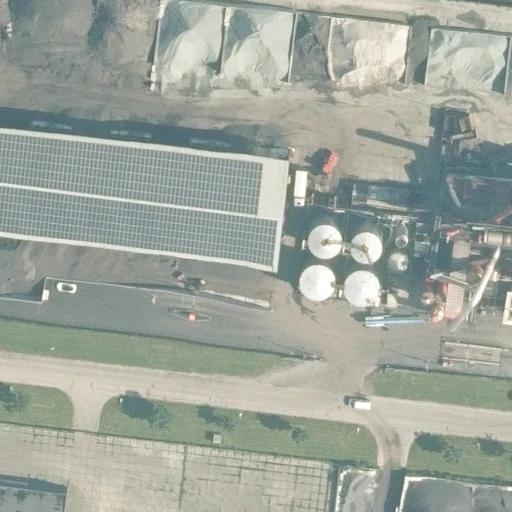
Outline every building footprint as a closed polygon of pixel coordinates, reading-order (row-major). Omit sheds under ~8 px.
[(0,238),(277,269),(280,245),(285,245),(286,239),(281,239),(283,217),(288,217),(289,211),(284,211),(286,189),(292,189),(292,184),(287,183),(290,158),(0,125),(0,238)] [(310,230),(309,231),(309,233),(308,235),(308,237),(308,239),(308,241),(309,243),(309,244),(310,246),(311,247),(312,249),(313,250),(315,251),(316,252),(318,253),(319,254),(321,254),(324,254),(326,254),(328,254),(330,254),(332,253),(335,251),(336,250),(337,249),(338,248),(339,246),(340,245),(341,243),(341,241),(342,239),(342,238),(342,237),(342,235),(341,234),(341,233),(340,231),(339,229),(339,228),(337,226),(335,224),(333,223),(332,222),(329,221),(326,221),(322,221),(320,222),(317,223),(315,224),(313,226),(312,227),(311,229),(310,230)] [(355,253),(356,254),(358,256),(360,257),(363,258),(365,258),(368,258),(370,258),(372,257),(375,256),(376,255),(378,253),(380,251),(381,249),(382,247),(382,244),(382,242),(382,239),(382,238),(381,236),(380,235),(379,233),(378,231),(376,230),(375,229),(373,228),(371,227),(369,227),(368,227),(366,227),(364,227),(362,227),(361,228),(359,229),(357,230),(356,231),(355,232),(354,233),(353,235),(352,237),(351,239),(351,240),(351,242),(351,244),(351,246),(352,248),(353,250),(353,251),(355,253)] [(396,240),(396,241),(397,242),(398,243),(400,243),(401,243),(402,243),(403,243),(405,242),(405,241),(406,241),(406,240),(407,239),(407,238),(407,237),(406,236),(406,234),(404,233),(403,232),(402,232),(400,232),(399,232),(398,233),(397,234),(396,235),(396,237),(395,237),(395,238),(396,239),(396,240)] [(389,270),(390,271),(391,272),(391,273),(393,274),(395,275),(397,275),(399,275),(400,275),(402,275),(403,274),(405,273),(406,271),(407,270),(408,269),(408,267),(408,266),(408,264),(408,263),(408,262),(407,261),(406,259),(405,258),(403,256),(401,255),(399,255),(396,255),(395,256),(393,256),(391,258),(390,260),(389,261),(388,262),(388,264),(388,265),(388,266),(388,267),(389,269),(389,270)] [(312,265),(310,266),(308,266),(306,268),(304,269),(303,271),(302,273),(301,275),(300,277),(300,280),(299,281),(300,284),(300,286),(301,288),(301,289),(302,291),(304,294),(306,295),(307,296),(309,298),(312,299),(314,299),(316,299),(317,299),(320,299),(322,299),(325,298),(326,297),(328,296),(330,294),(331,293),(332,291),(333,289),(334,287),(335,285),(335,284),(335,282),(335,279),(334,277),(334,276),(333,274),(332,272),(330,270),(329,268),(327,267),(325,266),(322,265),(320,264),(318,264),(316,264),(314,264),(312,265)] [(344,282),(344,284),(344,285),(344,287),(344,289),(344,291),(345,292),(345,294),(347,296),(347,297),(349,299),(350,300),(352,301),(353,302),(355,303),(357,304),(360,304),(364,304),(367,304),(369,303),(371,302),(374,300),(375,299),(376,297),(377,296),(378,294),(379,292),(379,290),(379,288),(380,287),(379,285),(379,283),(379,282),(378,280),(377,278),(377,277),(375,275),(374,274),(373,273),(370,271),(367,270),(365,269),(363,269),(360,269),(358,269),(356,270),(353,271),(350,273),(349,274),(348,276),(347,277),(346,278),(345,280),(344,282)] [(0,511),(64,511),(67,497),(29,493),(29,492),(0,488),(0,511)]
